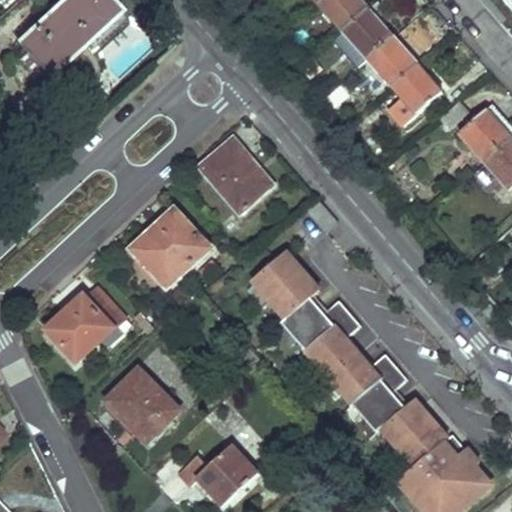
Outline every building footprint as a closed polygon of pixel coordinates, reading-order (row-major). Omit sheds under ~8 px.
[(121,13),(109,0),(63,0),(18,41),(51,77),(121,13)] [(325,0),(317,7),(343,35),(367,13),(360,5),(362,3),(359,0),(325,0)] [(343,35),(367,62),(394,39),(375,18),(373,20),(367,13),(343,35)] [(367,62),(343,35),(333,43),(357,71),(367,62)] [(394,39),(367,62),(392,90),(416,69),(408,60),(411,57),(394,39)] [(416,69),(392,90),(402,100),(388,112),(403,129),(442,95),(423,73),(421,75),(416,69)] [(441,121),(446,126),(450,131),(469,115),(460,104),(441,121)] [(505,117),(494,105),(460,135),(485,164),(511,141),(511,136),(499,122),(505,117)] [(280,186),(238,138),(205,168),(246,215),(280,186)] [(511,141),(485,164),(510,193),(511,190),(511,141)] [(327,234),(340,221),(319,199),(306,211),(327,234)] [(213,250),(178,211),(135,250),(170,289),(213,250)] [(398,481),(421,508),(426,504),(433,511),(457,511),(465,505),(459,499),(473,486),(477,491),(488,481),(475,466),(479,462),(466,447),(456,456),(443,440),(447,437),(414,400),(405,408),(391,393),(406,380),(385,355),(370,368),(345,340),(360,327),(339,302),(323,315),(310,300),(320,292),(287,254),(253,284),(287,322),(283,325),(377,432),(380,429),(414,467),(398,481)] [(52,331),(82,362),(128,317),(102,290),(91,301),(87,297),(52,331)] [(479,306),(490,320),(498,314),(487,300),(479,306)] [(182,410),(143,369),(109,402),(149,442),(182,410)] [(259,475),(235,448),(212,469),(200,456),(181,474),(192,486),(200,479),(224,506),(259,475)]
